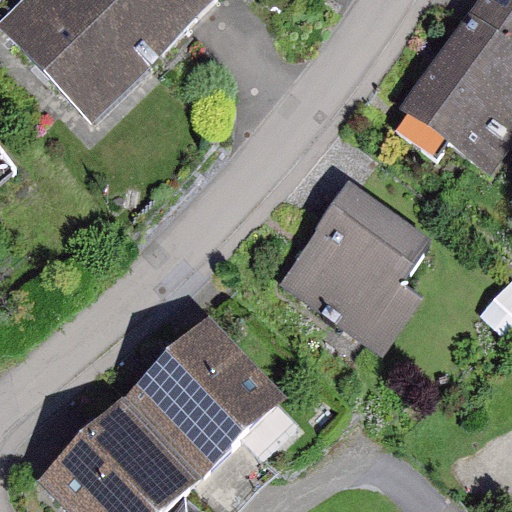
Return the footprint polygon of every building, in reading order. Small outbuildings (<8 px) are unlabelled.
[(233,0),(32,0),(4,26),(105,136),(167,78),(162,72),(237,3),(233,0)] [(511,0),(498,0),(414,122),(503,184),(511,171),(511,0)] [(0,153),(0,266),(10,258),(0,245),(0,194),(20,178),(0,153)] [(380,360),(419,308),(402,295),(434,253),(352,191),(281,285),(380,360)] [(511,302),(488,329),(511,349),(511,302)] [(223,504),(305,426),(227,346),(145,424),(223,504)] [(60,506),(66,511),(214,511),(223,504),(145,424),(60,506)]
